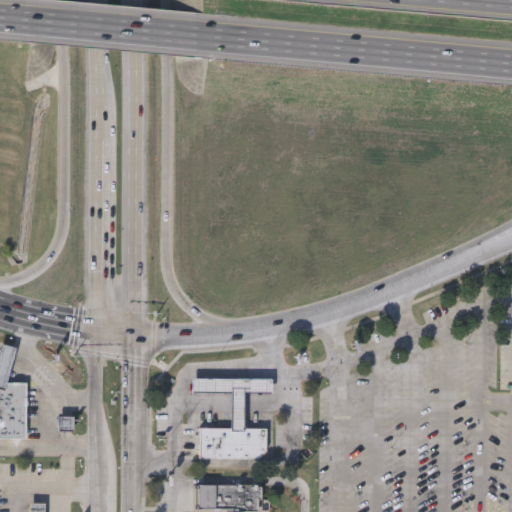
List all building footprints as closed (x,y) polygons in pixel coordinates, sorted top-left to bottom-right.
[(4,380),(0,380),(0,342),(14,346),(4,380)] [(511,364),(503,364),(503,389),(511,389),(511,364)] [(229,427),(228,392),(189,392),(189,376),(270,377),(270,392),(241,392),(241,427),(229,427)] [(0,380),(4,380),(24,381),(23,435),(0,435),(0,380)] [(55,414),(71,415),(70,429),(55,429),(55,414)] [(263,427),(263,458),(197,457),(197,427),(229,427),(241,427),(263,427)] [(259,509),(195,508),(195,482),(259,483),(259,509)] [(27,511),(27,502),(41,502),(40,511),(27,511)]
